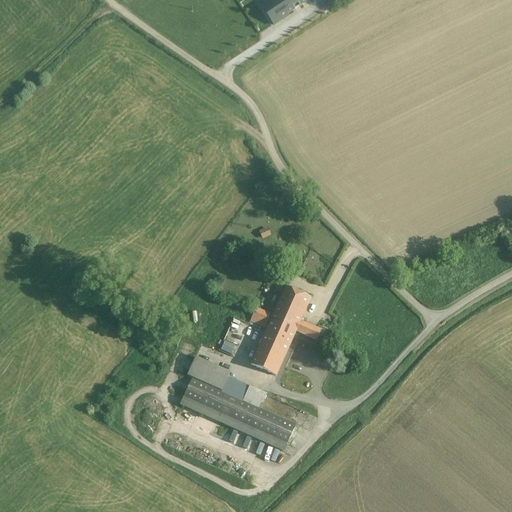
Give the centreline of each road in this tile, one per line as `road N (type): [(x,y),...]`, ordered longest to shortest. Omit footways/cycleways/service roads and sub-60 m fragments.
road 1 (unclassified): [(437,319),(287,174),(247,97),(110,0)]
road 2 (unclassified): [(348,408),(379,386),(437,319)]
